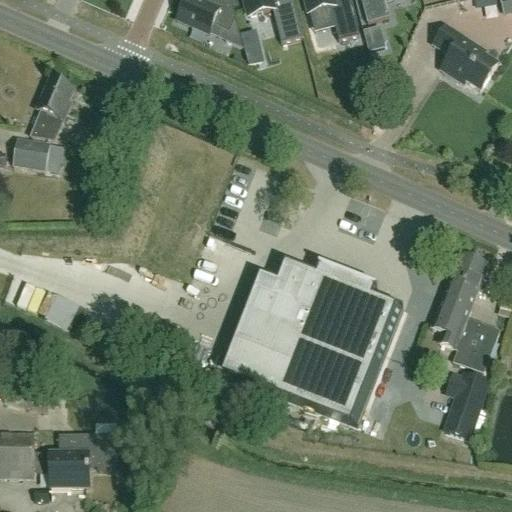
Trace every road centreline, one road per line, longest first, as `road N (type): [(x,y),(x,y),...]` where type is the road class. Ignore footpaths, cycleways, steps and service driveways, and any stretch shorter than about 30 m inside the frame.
road 1 (tertiary): [(511,239),(122,69)]
road 2 (tertiary): [(122,69),(0,16)]
